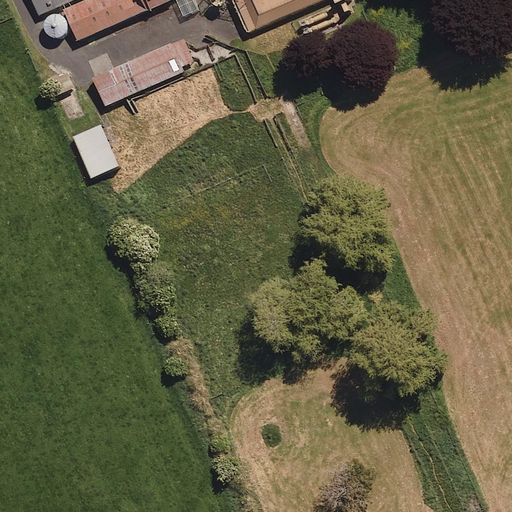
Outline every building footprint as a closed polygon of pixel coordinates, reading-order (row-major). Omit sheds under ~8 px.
[(31,0),(38,14),(62,4),(70,0),(31,0)] [(175,0),(70,0),(62,4),(79,43),(176,1),(175,0)] [(233,0),(249,35),(328,0),(338,0),(339,1),(342,0),(233,0)] [(60,15),(49,17),(44,26),(46,34),(55,40),(64,37),(69,28),(67,20),(60,15)] [(93,80),(105,106),(187,70),(184,64),(193,60),(184,40),(93,80)] [(121,165),(103,124),(76,136),(94,177),(121,165)]
